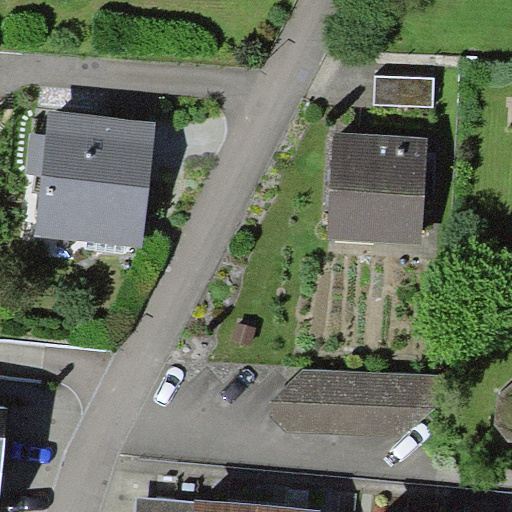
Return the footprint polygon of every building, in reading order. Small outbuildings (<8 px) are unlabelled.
[(435,79),(376,76),(374,105),(433,107),(435,79)] [(157,123),(49,110),(46,135),(41,175),(34,235),(142,248),(157,123)] [(426,136),(333,131),(327,238),(420,243),(426,136)] [(41,175),(46,135),(31,133),(26,173),(41,175)] [(302,368),(271,400),(269,409),(287,432),(403,438),(438,406),(441,373),(302,368)] [(511,384),(498,394),(495,424),(508,441),(511,441),(511,384)] [(0,507),(10,407),(0,405),(0,507)] [(191,511),(193,501),(136,495),(134,511),(191,511)] [(256,511),(258,504),(193,498),(193,501),(191,511),(256,511)]
